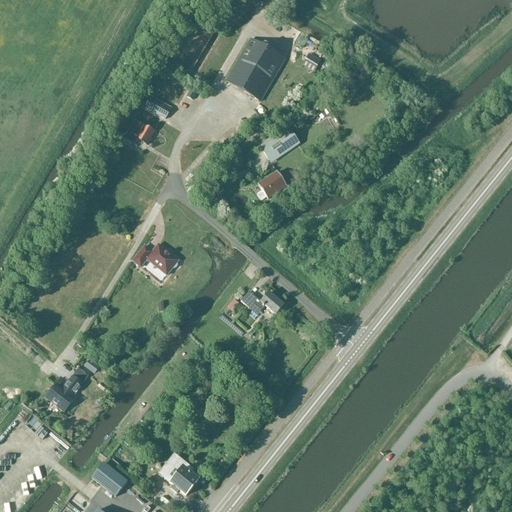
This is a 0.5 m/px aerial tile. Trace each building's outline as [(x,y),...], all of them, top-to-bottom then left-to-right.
[(261,103),(286,60),(250,39),(225,83),(261,103)] [(222,54),(209,47),(188,85),(209,97),(221,76),(212,71),(222,54)] [(304,63),(317,70),(321,62),(309,55),(304,63)] [(193,101),(196,95),(190,92),(187,97),(193,101)] [(172,110),(150,98),(144,108),(165,121),(172,110)] [(155,133),(143,126),(134,120),(123,139),(133,145),(136,140),(147,147),(155,133)] [(262,152),(270,164),(292,149),(284,138),(262,152)] [(111,145),(108,151),(114,155),(117,149),(111,145)] [(286,188),(277,174),(258,186),(262,193),(257,196),(261,202),(266,199),(267,201),(286,188)] [(177,264),(178,262),(158,246),(152,253),(144,247),(132,263),(140,269),(146,261),(166,277),(173,269),(175,269),(177,268),(178,266),(177,264)] [(261,303),(249,293),(240,303),(257,317),(264,308),(275,317),(284,306),(269,294),(261,303)] [(232,312),(238,304),(233,300),(227,308),(232,312)] [(100,368),(90,360),(85,367),(94,375),(100,368)] [(44,399),(64,414),(75,400),(73,399),(83,385),(72,376),(62,389),(55,385),(44,399)] [(63,459),(68,453),(61,447),(55,453),(63,459)] [(198,482),(182,469),(175,463),(163,478),(170,484),(173,486),(170,489),(176,494),(179,491),(185,497),(198,482)] [(116,498),(127,484),(103,464),(92,479),(116,498)] [(34,479),(37,491),(43,489),(39,477),(34,479)]
